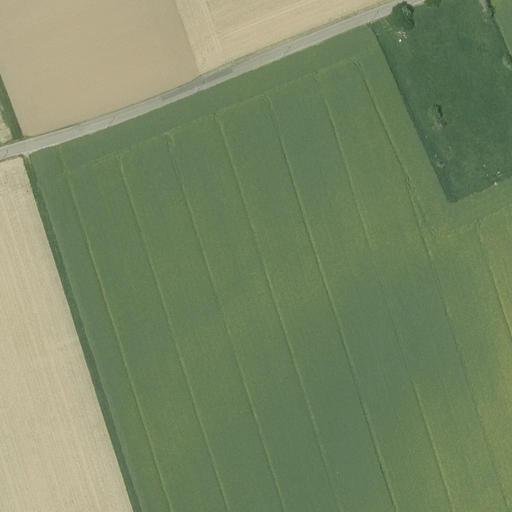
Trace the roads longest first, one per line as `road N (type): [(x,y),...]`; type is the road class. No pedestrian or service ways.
road 1 (tertiary): [(417,0),(0,154)]
road 2 (track): [(137,511),(0,89)]
